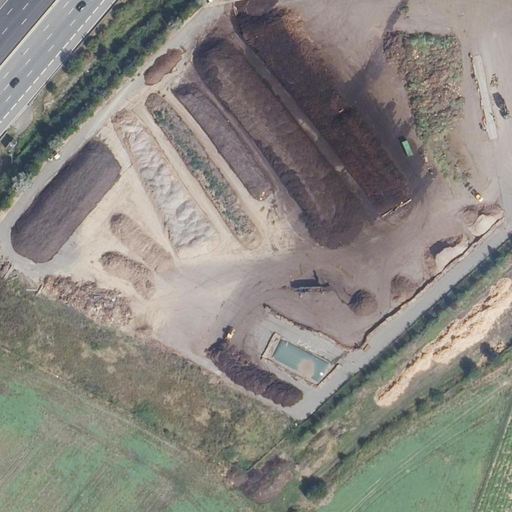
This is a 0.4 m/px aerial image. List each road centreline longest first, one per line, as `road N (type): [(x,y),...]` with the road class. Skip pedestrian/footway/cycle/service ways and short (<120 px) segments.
road 1 (track): [(511,366),(361,467),(316,511)]
road 2 (motorway): [(0,102),(87,0)]
